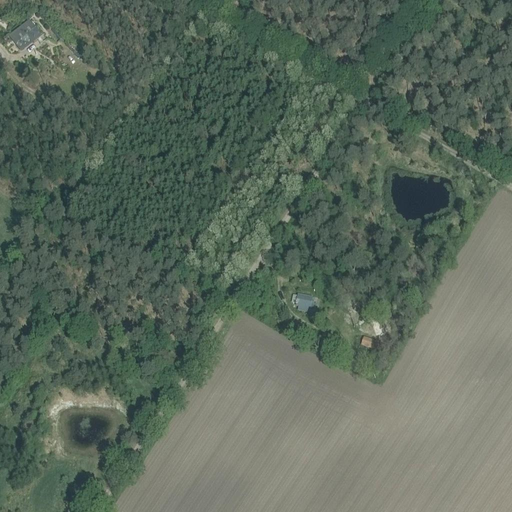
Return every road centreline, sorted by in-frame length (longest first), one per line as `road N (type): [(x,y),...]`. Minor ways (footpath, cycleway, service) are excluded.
road 1 (track): [(360,99),(95,511)]
road 2 (track): [(511,186),(178,0)]
